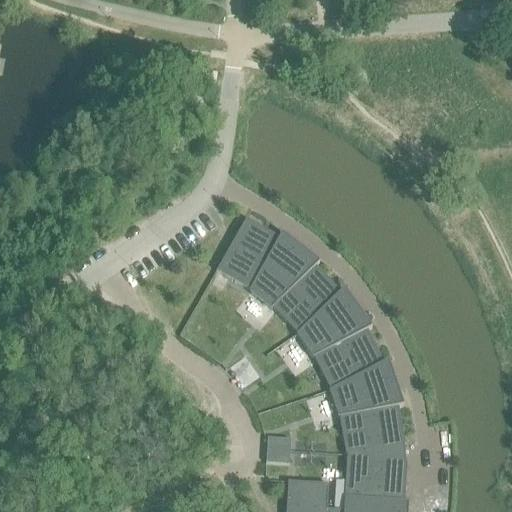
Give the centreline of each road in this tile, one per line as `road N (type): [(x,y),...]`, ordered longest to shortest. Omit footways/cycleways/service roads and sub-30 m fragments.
road 1 (unknown): [(27,0),(174,48),(257,66),(312,67),(470,198),(511,282)]
road 2 (residential): [(208,179),(270,209),(361,285),(416,397),(418,496)]
road 3 (residential): [(511,13),(496,21),(234,34)]
road 4 (residential): [(108,269),(128,309),(230,394),(237,413)]
road 5 (residential): [(234,34),(66,0)]
road 6 (residential): [(208,179),(234,34)]
road 7 (residential): [(108,269),(191,208),(208,179)]
road 8 (residential): [(0,342),(108,269)]
